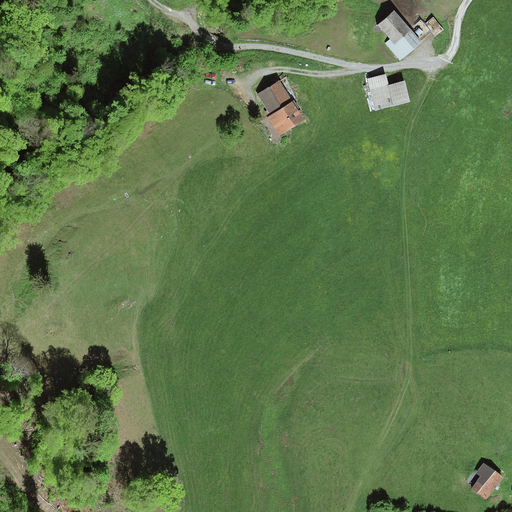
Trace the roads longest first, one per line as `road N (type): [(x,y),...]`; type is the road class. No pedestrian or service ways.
road 1 (track): [(240,81),(284,71),(436,65),(452,55),(470,0)]
road 2 (track): [(371,70),(277,48),(229,48),(152,0)]
